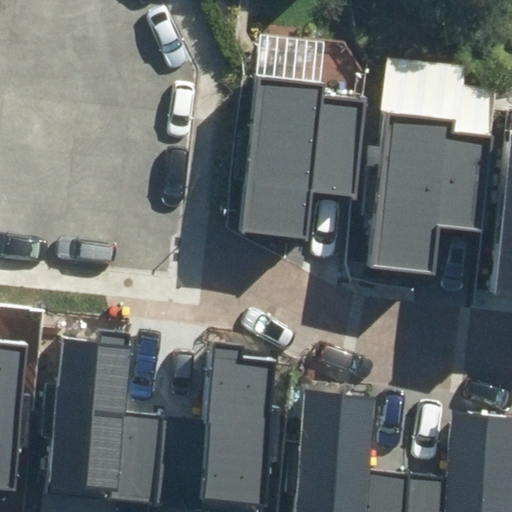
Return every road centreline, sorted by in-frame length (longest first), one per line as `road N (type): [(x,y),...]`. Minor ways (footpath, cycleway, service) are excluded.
road 1 (residential): [(35,185),(299,322),(511,355)]
road 2 (residential): [(53,0),(35,185)]
